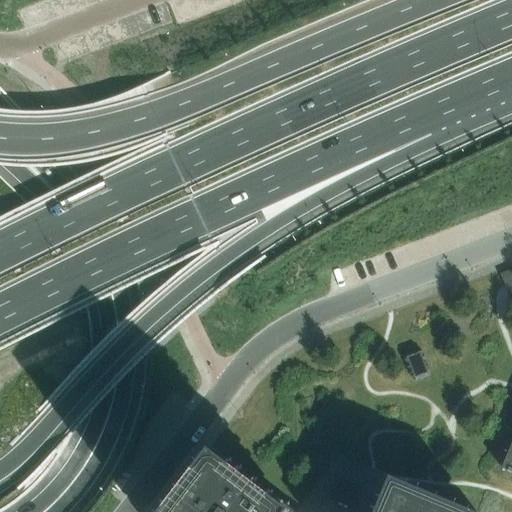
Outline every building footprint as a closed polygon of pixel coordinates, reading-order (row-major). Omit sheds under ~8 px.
[(507,293),(511,291),(511,269),(500,273),(507,293)] [(511,444),(502,469),(511,473),(511,444)] [(168,511),(290,511),(214,453),(168,511)] [(349,506),(358,484),(338,476),(329,498),(349,506)] [(374,511),(466,511),(388,479),(374,511)]
